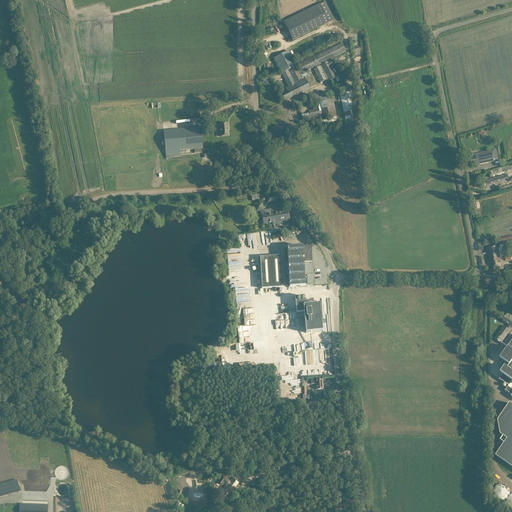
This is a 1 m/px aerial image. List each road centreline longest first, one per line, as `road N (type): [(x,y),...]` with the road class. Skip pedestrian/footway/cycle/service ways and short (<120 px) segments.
road 1 (unclassified): [(479,280),(432,37),(511,10)]
road 2 (unclassified): [(336,279),(256,148),(253,0)]
road 3 (track): [(277,184),(100,196),(0,267)]
road 4 (unclassified): [(362,511),(338,392),(336,279)]
road 5 (unknown): [(336,291),(266,293),(262,330),(273,340),(337,336)]
road 6 (unclassified): [(336,279),(479,280)]
